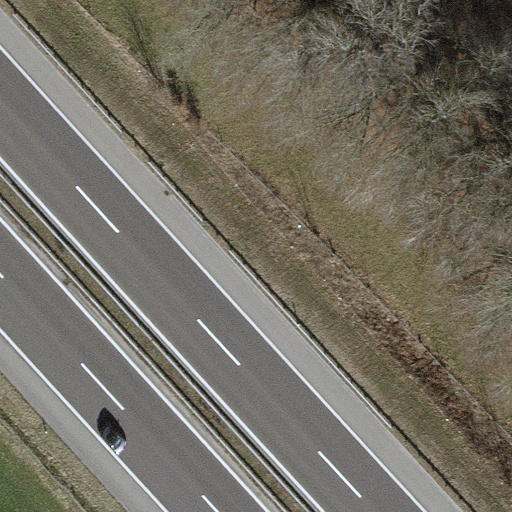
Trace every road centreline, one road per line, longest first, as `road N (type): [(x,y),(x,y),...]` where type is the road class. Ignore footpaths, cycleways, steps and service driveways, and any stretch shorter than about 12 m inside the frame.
road 1 (motorway): [(376,511),(0,98)]
road 2 (motorway): [(0,279),(212,511)]
